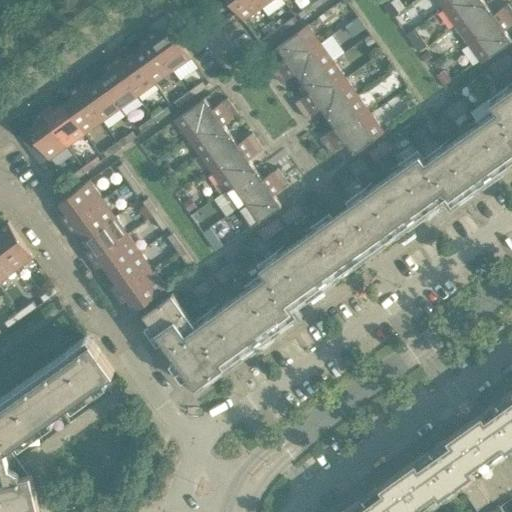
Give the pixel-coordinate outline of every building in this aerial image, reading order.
[(229,0),(244,20),(262,6),(257,0),(229,0)] [(486,3),(483,0),(453,0),(443,7),(456,25),(486,3)] [(298,12),(302,18),(316,8),(312,2),(298,12)] [(468,43),(511,11),(511,7),(508,2),(493,13),(486,3),(456,25),(468,43)] [(393,4),(387,7),(394,16),(399,12),(393,4)] [(511,11),(468,43),(482,61),(511,39),(504,29),(511,23),(511,11)] [(291,17),(277,27),(281,33),(295,23),(291,17)] [(308,23),(277,45),(285,56),(270,67),(275,74),(321,42),(308,23)] [(192,57),(170,26),(159,34),(155,28),(147,34),(173,70),(192,57)] [(263,37),(267,43),(281,33),(277,27),(263,37)] [(173,70),(147,34),(140,39),(144,45),(134,52),(156,82),(173,70)] [(370,34),(364,39),(369,46),(376,41),(370,34)] [(303,81),(333,60),(321,42),(275,74),(281,82),(296,72),(303,81)] [(429,50),(423,55),(429,63),(435,59),(429,50)] [(120,53),(112,59),(138,95),(156,82),(134,52),(124,59),(120,53)] [(511,60),(507,53),(489,66),(496,76),(511,64),(511,60)] [(108,70),(99,77),(120,107),(138,95),(112,59),(105,65),(108,70)] [(300,109),(346,77),(333,60),(303,81),(310,91),(295,102),(300,109)] [(444,69),(436,74),(443,85),(451,79),(444,69)] [(85,78),(77,84),(103,120),(120,107),(99,77),(89,84),(85,78)] [(328,116),(358,95),(346,77),(300,109),(306,117),(321,107),(328,116)] [(202,80),(188,90),(192,96),(206,86),(202,80)] [(103,120),(77,84),(69,90),(73,95),(64,102),(85,132),(103,120)] [(511,86),(490,102),(496,110),(497,109),(511,131),(511,86)] [(192,96),(188,90),(174,101),(178,106),(192,96)] [(326,145),(371,112),(358,95),(328,116),(335,126),(320,137),(326,145)] [(213,107),(205,97),(175,118),(188,137),(233,105),(228,97),(213,107)] [(461,98),(445,109),(452,119),(468,108),(461,98)] [(50,104),(42,109),(68,145),(85,132),(64,102),(54,109),(50,104)] [(167,105),(153,116),(157,121),(171,111),(167,105)] [(233,105),(188,137),(200,154),(231,133),(224,123),(239,112),(233,105)] [(49,158),(68,145),(42,109),(34,115),(38,120),(28,128),(49,158)] [(496,110),(426,160),(425,160),(445,187),(444,188),(450,196),(481,174),(484,178),(494,171),(491,166),(511,151),(511,131),(497,109),(496,110)] [(371,112),(326,145),(331,152),(346,142),(354,152),(384,131),(371,112)] [(138,126),(142,132),(157,121),(153,116),(138,126)] [(439,128),(432,119),(426,123),(433,133),(439,128)] [(132,131),(118,141),(122,146),(136,136),(132,131)] [(238,143),(231,133),(200,154),(213,172),(258,140),(253,132),(238,143)] [(256,168),(249,158),(264,147),(258,140),(213,172),(225,190),(256,168)] [(103,151),(107,157),(122,146),(118,141),(103,151)] [(384,141),(368,152),(375,162),(391,151),(384,141)] [(420,152),(348,204),(340,209),(365,245),(373,239),(404,217),(407,221),(417,214),(414,209),(444,188),(445,187),(425,160),(426,160),(420,152)] [(97,156),(83,166),(87,171),(101,161),(97,156)] [(360,158),(349,166),(356,176),(367,167),(360,158)] [(133,176),(123,162),(117,166),(128,180),(133,176)] [(168,163),(162,168),(168,177),(175,172),(168,163)] [(68,176),(72,182),(87,171),(83,166),(68,176)] [(238,207),(283,175),(278,167),(263,178),(256,168),(225,190),(238,207)] [(283,175),(238,207),(251,226),(282,204),(274,193),(289,183),(283,175)] [(143,190),(133,176),(128,180),(138,194),(143,190)] [(90,179),(59,201),(67,212),(61,216),(67,223),(103,198),(90,179)] [(180,184),(174,189),(178,195),(185,190),(180,184)] [(158,211),(148,197),(142,201),(153,215),(158,211)] [(190,197),(183,202),(190,211),(197,206),(190,197)] [(103,198),(67,223),(73,231),(78,227),(85,237),(115,215),(103,198)] [(296,204),(280,215),(287,224),(303,213),(296,204)] [(340,209),(332,215),(260,267),(266,274),(285,301),(286,301),(316,279),(319,284),(322,283),(330,277),(326,272),(357,250),(365,245),(340,209)] [(168,225),(158,211),(153,215),(163,229),(168,225)] [(115,215),(85,237),(92,247),(87,251),(92,258),(128,233),(115,215)] [(277,218),(258,231),(265,240),(284,227),(277,218)] [(34,256),(8,220),(0,226),(0,227),(4,232),(0,234),(0,247),(16,270),(34,256)] [(210,227),(203,232),(217,251),(224,246),(210,227)] [(183,246),(173,232),(167,236),(177,250),(183,246)] [(128,233),(92,258),(98,266),(103,262),(110,272),(140,250),(128,233)] [(193,261),(183,246),(177,250),(188,265),(193,261)] [(0,280),(16,270),(0,247),(0,280)] [(140,250),(110,272),(117,282),(112,286),(117,294),(153,268),(140,250)] [(230,262),(215,274),(222,283),(237,272),(230,262)] [(153,268),(117,294),(123,301),(128,297),(136,308),(166,286),(153,268)] [(266,274),(196,324),(221,359),(250,338),(254,343),(256,341),(264,336),(260,331),(291,309),(286,301),(285,301),(266,274)] [(211,276),(193,289),(200,299),(218,286),(211,276)] [(40,295),(44,301),(59,290),(55,285),(40,295)] [(173,292),(143,313),(195,385),(224,364),(221,359),(196,324),(173,292)] [(33,300),(18,311),(22,316),(37,306),(33,300)] [(4,321),(8,327),(22,316),(18,311),(4,321)] [(8,445),(105,377),(115,370),(92,338),(0,403),(0,511),(36,511),(40,511),(31,473),(12,478),(8,464),(17,458),(8,445)] [(511,389),(481,412),(465,423),(491,458),(511,443),(511,389)] [(150,422),(147,417),(142,420),(145,425),(150,422)] [(465,423),(398,471),(423,506),(457,482),(477,509),(489,500),(470,473),(491,458),(465,423)] [(415,511),(423,506),(398,471),(340,511),(415,511)]
